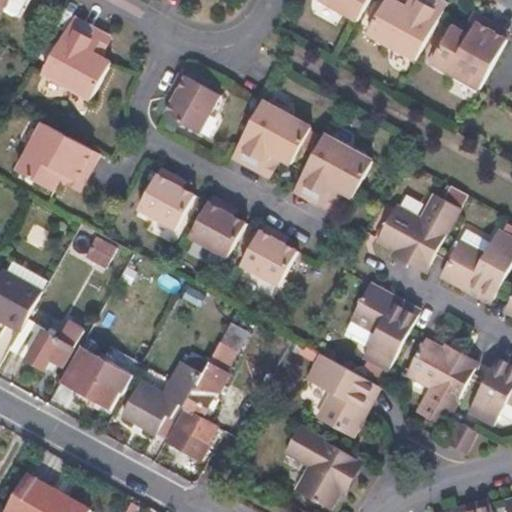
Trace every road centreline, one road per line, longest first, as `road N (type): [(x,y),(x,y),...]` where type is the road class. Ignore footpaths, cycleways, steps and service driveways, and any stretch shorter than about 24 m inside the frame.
road 1 (residential): [(170,33),(136,108),(138,125),(316,231)]
road 2 (residential): [(194,507),(0,402)]
road 3 (residential): [(293,342),(194,507)]
road 4 (residential): [(374,511),(511,466)]
road 5 (residential): [(387,262),(511,332)]
road 6 (residential): [(267,0),(232,42),(207,48),(170,33)]
